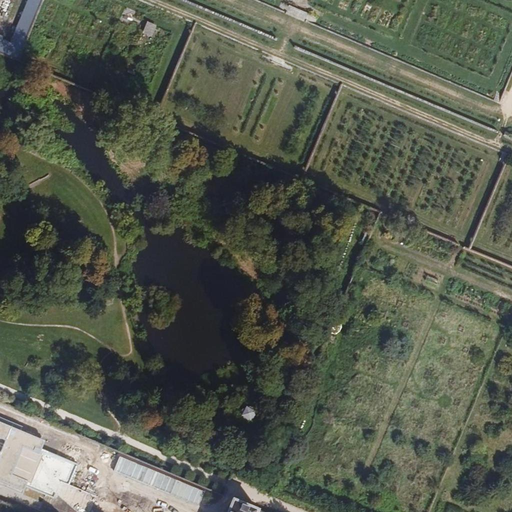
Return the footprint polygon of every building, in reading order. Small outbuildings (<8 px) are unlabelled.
[(9,0),(0,0),(0,18),(2,19),(9,0)] [(29,0),(10,45),(22,50),(43,0),(29,0)] [(145,21),(141,33),(151,37),(156,25),(145,21)] [(0,54),(17,62),(22,50),(10,45),(0,40),(0,54)] [(248,413),(246,414),(245,416),(243,418),(243,420),(244,423),(245,425),(248,427),(251,427),(254,427),(256,425),(258,422),(258,419),(257,417),(256,415),(254,413),(251,413),(248,413)] [(0,485),(5,488),(6,488),(8,483),(26,491),(28,487),(54,498),(58,489),(61,481),(69,484),(77,464),(40,449),(44,442),(26,434),(20,432),(22,427),(0,418),(0,485)] [(256,511),(257,511),(236,502),(234,501),(229,511),(256,511)]
